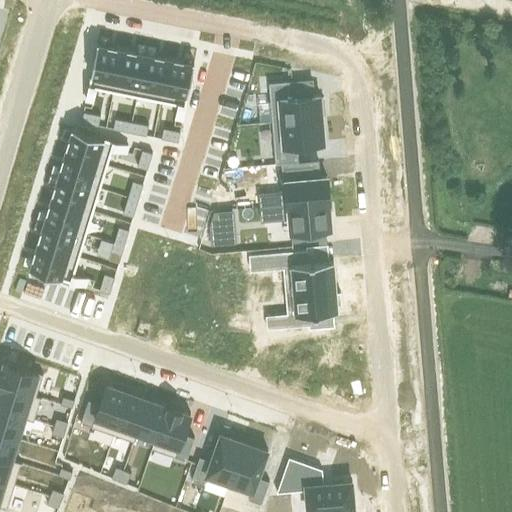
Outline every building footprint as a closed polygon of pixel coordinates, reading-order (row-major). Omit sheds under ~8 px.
[(93,64),(89,84),(96,86),(113,89),(121,46),(117,45),(115,44),(115,45),(110,44),(108,43),(98,42),(98,41),(97,41),(95,51),(94,51),(94,56),(94,60),(93,60),(92,64),(93,64)] [(121,46),(113,89),(137,94),(146,51),(136,49),(134,48),(134,49),(130,48),(130,47),(127,47),(121,46)] [(146,51),(137,94),(161,99),(170,56),(164,55),(164,54),(162,54),(157,53),(155,52),(155,53),(146,51)] [(170,56),(161,99),(178,102),(185,104),(194,60),(193,60),(183,58),(184,58),(181,58),(177,57),(174,56),(174,57),(170,56)] [(293,80),(270,82),(273,122),(323,118),(321,94),(294,96),(293,80)] [(83,110),(81,121),(98,124),(100,114),(83,110)] [(115,117),(113,127),(130,130),(132,120),(115,117)] [(323,118),(273,122),(276,163),(299,162),(298,144),(325,142),(323,118)] [(132,120),(130,130),(146,134),(149,123),(132,120)] [(163,126),(161,137),(178,140),(180,130),(163,126)] [(72,128),(65,150),(107,163),(112,147),(114,140),(72,127),(71,128),(72,128)] [(142,148),(137,164),(147,168),(153,151),(142,148)] [(65,150),(58,174),(100,186),(107,163),(65,150)] [(288,191),(260,193),(261,206),(329,201),(327,176),(315,177),(314,165),(286,167),(288,191)] [(58,174),(51,197),(93,210),(100,186),(58,174)] [(133,179),(128,195),(138,198),(143,182),(133,179)] [(219,208),(210,209),(210,210),(237,208),(236,194),(218,196),(219,208)] [(128,195),(123,212),(133,215),(138,198),(128,195)] [(51,197),(44,220),(86,233),(93,210),(51,197)] [(329,201),(261,206),(262,219),(290,217),(292,241),(320,239),(319,227),(331,226),(329,201)] [(214,210),(209,225),(232,223),(231,209),(214,210)] [(44,220),(37,244),(79,256),(86,233),(44,220)] [(119,225),(114,241),(124,244),(129,228),(119,225)] [(114,241),(109,257),(119,261),(124,244),(114,241)] [(29,266),(29,267),(71,280),(74,273),(79,256),(37,244),(30,266),(29,266)] [(308,247),(250,252),(251,268),(284,266),(286,286),(336,282),(334,257),(309,259),(308,247)] [(196,264),(206,267),(211,253),(201,249),(196,264)] [(127,263),(119,288),(132,292),(124,316),(146,324),(161,281),(140,273),(142,268),(127,263)] [(104,272),(99,288),(110,291),(115,275),(104,272)] [(161,281),(146,324),(164,330),(179,287),(178,287),(175,296),(159,290),(162,281),(161,281)] [(288,310),(267,312),(268,325),(310,322),(309,310),(338,308),(338,302),(342,302),(341,290),(337,290),(336,282),(286,286),(288,310)] [(179,287),(164,330),(182,337),(197,294),(179,287)] [(197,294),(182,337),(205,345),(213,321),(231,328),(238,308),(220,302),(197,294)] [(231,348),(233,347),(263,344),(263,345),(264,345),(263,332),(230,335),(231,348)] [(280,343),(274,344),(276,373),(283,373),(283,374),(343,369),(340,337),(280,342),(280,343)] [(4,361),(0,373),(0,384),(41,397),(41,396),(36,394),(43,372),(4,361)] [(88,398),(80,421),(114,433),(130,390),(107,382),(100,402),(88,398)] [(0,384),(0,408),(34,418),(41,397),(0,384)] [(130,390),(114,433),(133,440),(149,397),(130,390)] [(63,395),(61,403),(72,406),(75,398),(63,395)] [(149,397),(133,440),(134,440),(138,431),(155,437),(151,446),(153,447),(168,404),(149,397)] [(168,404),(153,447),(186,459),(194,436),(183,432),(190,412),(168,404)] [(0,408),(0,431),(18,437),(25,417),(34,420),(34,418),(0,408)] [(56,417),(54,424),(66,428),(68,420),(56,417)] [(54,424),(52,432),(63,436),(66,428),(54,424)] [(0,431),(0,455),(21,462),(21,461),(12,458),(18,437),(0,431)] [(199,455),(191,477),(204,482),(206,477),(228,485),(244,440),(221,431),(211,459),(199,455)] [(244,440),(228,485),(229,485),(230,481),(252,488),(248,497),(261,502),(269,479),(258,475),(268,448),(244,440)] [(0,455),(0,479),(14,484),(21,462),(0,455)] [(290,455),(277,491),(306,488),(308,511),(307,511),(334,511),(334,510),(354,508),(352,479),(323,481),(322,467),(290,455)] [(116,465),(112,477),(119,480),(123,468),(116,465)] [(61,466),(58,474),(69,478),(72,470),(61,466)] [(123,468),(119,480),(127,482),(131,471),(123,468)] [(0,479),(0,504),(7,507),(14,484),(0,479)] [(107,493),(114,495),(117,486),(111,483),(107,493)] [(164,486),(161,494),(176,499),(179,491),(164,486)] [(53,487),(50,495),(61,499),(64,492),(53,487)] [(128,490),(123,501),(130,504),(135,493),(128,490)] [(135,493),(130,504),(138,507),(142,496),(135,493)] [(50,495),(47,502),(58,507),(61,499),(50,495)] [(73,497),(66,511),(85,511),(89,504),(73,497)]
